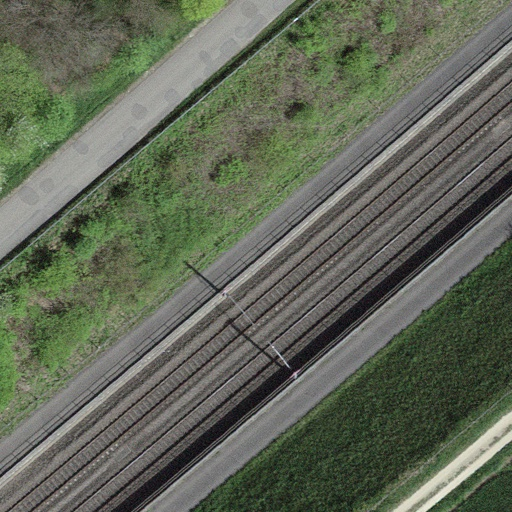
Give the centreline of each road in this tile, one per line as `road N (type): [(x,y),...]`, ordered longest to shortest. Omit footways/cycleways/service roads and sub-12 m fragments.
road 1 (track): [(0,217),(246,0)]
road 2 (track): [(413,511),(511,425)]
